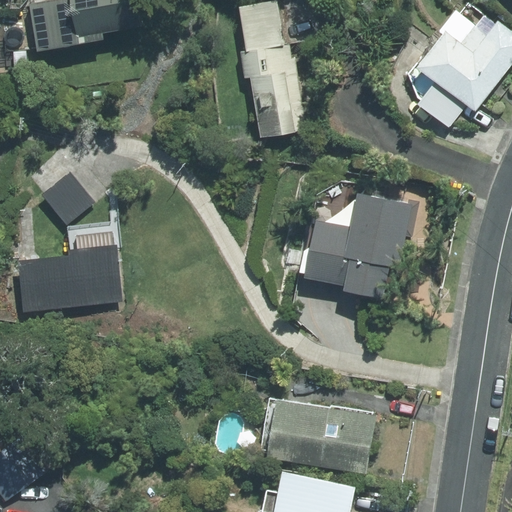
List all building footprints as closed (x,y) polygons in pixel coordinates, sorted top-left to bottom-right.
[(32,0),(40,49),(110,38),(109,31),(149,25),(145,0),(32,0)] [(272,0),(245,4),(252,49),(245,50),(249,77),(257,76),(265,133),(309,126),(298,56),(292,57),(282,0),(272,0)] [(471,103),(478,109),(511,67),(511,28),(501,19),(490,32),(478,23),(476,25),(458,11),(446,26),(450,30),(422,64),(440,78),(422,102),(452,127),(471,103)] [(75,170),(48,192),(69,218),(97,196),(75,170)] [(419,203),(365,191),(357,225),(323,217),(310,275),(351,284),(350,287),(388,295),(395,264),(405,266),(419,203)] [(27,257),(31,309),(125,302),(121,249),(119,223),(68,227),(70,253),(27,257)] [(379,414),(282,397),(272,456),(369,473),(379,414)] [(0,493),(5,494),(8,499),(50,470),(25,436),(1,450),(0,448),(0,493)] [(356,511),(362,484),(288,467),(278,511),(356,511)]
